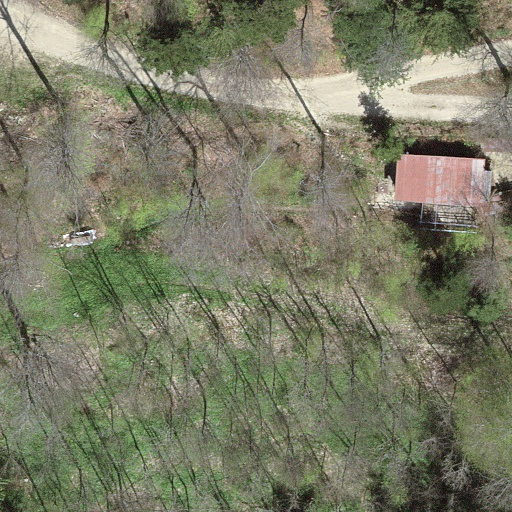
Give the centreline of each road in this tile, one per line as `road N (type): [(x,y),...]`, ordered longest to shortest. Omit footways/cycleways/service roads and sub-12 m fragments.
road 1 (track): [(511,345),(180,270),(26,291),(0,312)]
road 2 (track): [(0,24),(83,54),(275,94)]
road 3 (track): [(511,54),(275,94)]
road 4 (track): [(275,94),(511,113)]
